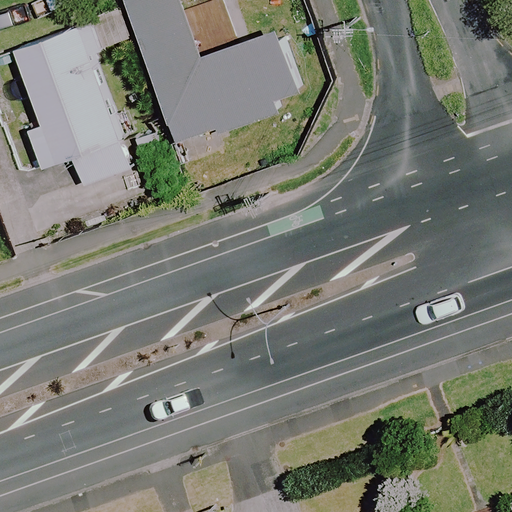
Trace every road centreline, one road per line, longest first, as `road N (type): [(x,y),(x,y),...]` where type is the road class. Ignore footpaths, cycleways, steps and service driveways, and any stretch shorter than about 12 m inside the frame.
road 1 (secondary): [(511,287),(0,468)]
road 2 (secondary): [(0,352),(478,181)]
road 3 (residential): [(478,181),(412,0)]
